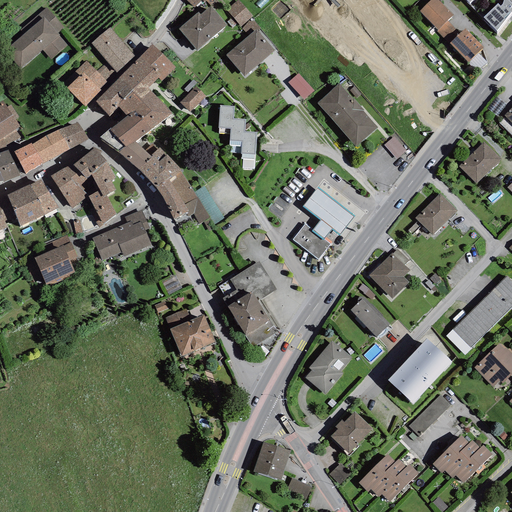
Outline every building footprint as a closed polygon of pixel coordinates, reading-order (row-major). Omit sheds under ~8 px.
[(253,16),(238,0),(237,0),(226,9),(241,26),(253,16)] [(439,0),(431,0),(420,11),(437,30),(447,20),(453,15),(439,0)] [(511,11),(511,4),(507,0),(504,0),(503,4),(498,0),(473,0),(469,4),(483,17),(495,31),(511,11)] [(198,12),(178,29),(197,51),(226,25),(210,6),(200,15),(198,12)] [(46,8),(20,30),(24,35),(5,51),(20,69),(43,50),(51,59),(67,46),(59,36),(60,35),(58,33),(63,28),(46,8)] [(460,33),(447,20),(437,30),(436,31),(448,45),(450,43),(460,33)] [(248,21),(242,29),(249,35),(255,30),(257,31),(260,29),(254,21),(252,22),(248,21)] [(110,28),(91,43),(107,62),(117,74),(135,56),(110,28)] [(460,33),(450,43),(468,62),(477,53),(483,47),(465,29),(460,33)] [(244,77),(274,51),(257,31),(255,30),(249,35),(226,56),(244,77)] [(152,45),(140,56),(153,69),(141,82),(148,88),(158,78),(161,81),(175,68),(152,45)] [(487,62),(477,53),(468,62),(467,63),(477,70),(487,62)] [(140,56),(110,87),(123,99),(141,82),(153,69),(140,56)] [(96,72),(86,61),(75,71),(80,76),(67,88),(85,107),(108,84),(96,72)] [(107,62),(96,72),(108,84),(117,74),(107,62)] [(314,91),(298,74),(288,83),(304,100),(314,91)] [(184,89),(187,92),(196,83),(193,79),(184,89)] [(135,111),(151,130),(171,114),(148,88),(141,82),(123,99),(118,106),(127,116),(135,111)] [(338,83),(316,102),(355,146),(377,127),(363,111),(363,110),(353,99),(338,83)] [(196,86),(179,102),(189,112),(206,96),(196,86)] [(361,95),(354,86),(349,90),(356,99),(361,95)] [(118,106),(123,99),(110,87),(95,102),(109,117),(118,106)] [(497,116),(506,105),(495,97),(487,108),(497,116)] [(3,101),(0,102),(0,149),(6,147),(6,145),(20,136),(15,129),(20,127),(14,120),(19,117),(11,104),(6,107),(3,101)] [(234,107),(220,106),(218,133),(229,134),(229,145),(242,146),(241,159),(243,159),(242,169),(254,169),(257,132),(244,132),(245,120),(233,119),(234,107)] [(511,107),(504,115),(505,116),(499,123),(511,135),(511,107)] [(127,116),(100,137),(101,141),(118,152),(124,147),(135,142),(151,130),(135,111),(127,116)] [(59,130),(46,136),(58,155),(70,149),(88,140),(77,123),(59,130)] [(58,155),(46,136),(32,144),(31,143),(15,151),(25,174),(42,163),(42,164),(58,155)] [(406,151),(394,137),(384,146),(396,160),(406,151)] [(145,151),(135,142),(124,147),(118,152),(138,169),(151,157),(150,156),(145,151)] [(476,184),(501,159),(483,142),(458,167),(476,184)] [(152,144),(145,151),(150,156),(157,149),(152,144)] [(166,155),(159,147),(157,149),(150,156),(151,157),(138,169),(145,176),(166,155)] [(91,175),(106,161),(95,148),(73,165),(87,179),(91,175)] [(21,176),(7,150),(0,152),(0,173),(3,181),(4,182),(21,176)] [(145,176),(156,187),(181,171),(181,169),(166,155),(145,176)] [(116,178),(106,161),(91,175),(100,191),(103,197),(107,195),(116,191),(110,180),(116,178)] [(87,179),(73,165),(65,168),(50,176),(72,209),(88,196),(100,191),(91,175),(87,179)] [(156,187),(166,205),(192,191),(181,171),(156,187)] [(41,180),(29,185),(44,216),(58,208),(41,180)] [(44,216),(29,185),(8,195),(9,197),(16,216),(20,226),(44,216)] [(313,230),(304,224),(292,240),(318,260),(330,244),(324,239),(332,229),(339,234),(353,217),(317,188),(303,206),(321,220),(313,230)] [(100,191),(88,196),(100,220),(95,223),(99,228),(116,215),(107,195),(103,197),(100,191)] [(192,191),(166,205),(174,221),(186,214),(202,205),(192,191)] [(439,193),(415,218),(432,235),(457,210),(439,193)] [(9,197),(0,200),(0,210),(4,221),(16,216),(9,197)] [(210,217),(202,205),(186,214),(188,217),(193,214),(200,224),(210,217)] [(125,217),(127,223),(131,221),(132,225),(141,222),(145,231),(149,229),(141,210),(125,217)] [(82,233),(80,220),(73,221),(76,234),(82,233)] [(127,223),(92,238),(102,261),(121,253),(123,257),(151,245),(145,231),(141,222),(132,225),(131,221),(127,223)] [(45,245),(48,252),(63,245),(70,242),(67,235),(45,245)] [(77,258),(70,242),(63,245),(70,261),(77,258)] [(48,252),(34,258),(46,285),(75,273),(70,261),(63,245),(48,252)] [(392,253),(403,265),(408,260),(397,248),(392,253)] [(392,253),(369,275),(391,299),(409,282),(404,277),(410,271),(403,265),(392,253)] [(225,297),(222,299),(227,307),(252,292),(257,302),(276,290),(259,262),(218,286),(225,297)] [(161,280),(169,295),(182,288),(174,273),(161,280)] [(470,348),(511,306),(511,281),(507,276),(452,330),(470,348)] [(375,294),(362,284),(358,289),(371,299),(375,294)] [(277,333),(257,302),(252,292),(227,307),(252,348),(277,333)] [(357,300),(358,303),(350,310),(376,337),(377,336),(378,337),(380,337),(383,336),(385,334),(386,332),(387,329),(387,327),(387,326),(390,324),(363,297),(361,296),(359,296),(357,298),(357,300)] [(154,306),(157,313),(168,309),(165,301),(154,306)] [(165,318),(169,329),(190,320),(186,309),(165,318)] [(190,320),(169,329),(181,357),(216,342),(204,314),(190,320)] [(472,349),(470,348),(452,330),(446,336),(465,356),(472,349)] [(412,403),(452,361),(427,338),(387,380),(412,403)] [(332,341),(308,367),(312,370),(305,378),(325,395),(343,374),(340,372),(352,358),(332,341)] [(511,355),(499,343),(474,368),(493,388),(500,381),(502,384),(511,375),(511,374),(511,355)] [(408,426),(418,437),(451,405),(441,394),(408,426)] [(349,453),(372,429),(354,412),(344,422),(337,429),(331,437),(349,453)] [(335,427),(337,429),(344,422),(341,420),(335,427)] [(457,454),(468,443),(461,436),(431,464),(440,473),(443,470),(458,455),(457,454)] [(471,439),(468,443),(457,454),(458,455),(443,470),(451,479),(455,475),(470,460),(468,458),(479,447),(471,439)] [(280,481),(290,450),(263,442),(253,472),(280,481)] [(482,445),(479,447),(468,458),(470,460),(455,475),(462,482),(491,454),(482,445)] [(383,472),(394,462),(387,455),(358,483),(367,492),(370,489),(385,474),(383,472)] [(398,458),(394,462),(383,472),(385,474),(370,489),(378,498),(381,494),(397,479),(395,477),(406,466),(398,458)] [(350,474),(340,463),(328,474),(338,485),(350,474)] [(409,464),(406,466),(395,477),(397,479),(381,494),(389,501),(418,473),(409,464)] [(311,487),(292,478),(286,490),(305,499),(311,487)] [(443,511),(449,508),(438,496),(431,502),(439,511),(443,511)]
